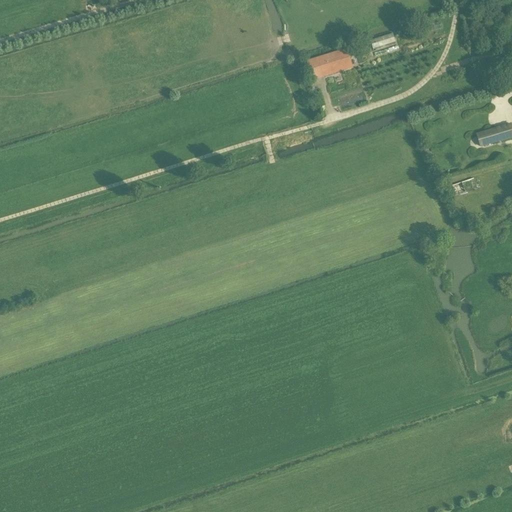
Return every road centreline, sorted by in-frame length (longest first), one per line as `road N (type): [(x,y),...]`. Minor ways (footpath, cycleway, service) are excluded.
road 1 (track): [(460,0),(435,72),(408,94),(0,220)]
road 2 (track): [(0,42),(144,0)]
